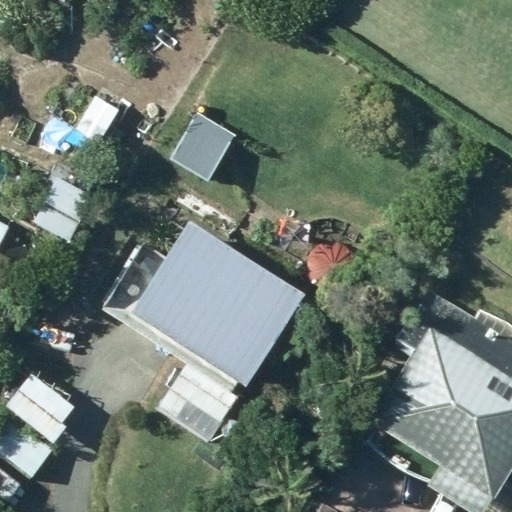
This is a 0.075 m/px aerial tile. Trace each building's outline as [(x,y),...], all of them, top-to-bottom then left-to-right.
[(162,165),(204,192),(234,146),(193,119),(162,165)] [(27,201),(67,222),(85,189),(45,167),(27,201)] [(511,244),(511,192),(483,175),(452,225),(504,257),(511,244)] [(37,238),(17,224),(8,237),(28,251),(37,238)] [(131,331),(236,400),(297,308),(191,239),(131,331)] [(424,291),(387,340),(405,352),(354,422),(363,428),(354,440),(414,483),(410,489),(443,511),(468,511),(511,452),(511,338),(476,312),(468,323),(424,291)] [(51,452),(1,416),(0,417),(0,506),(7,511),(51,452)]
